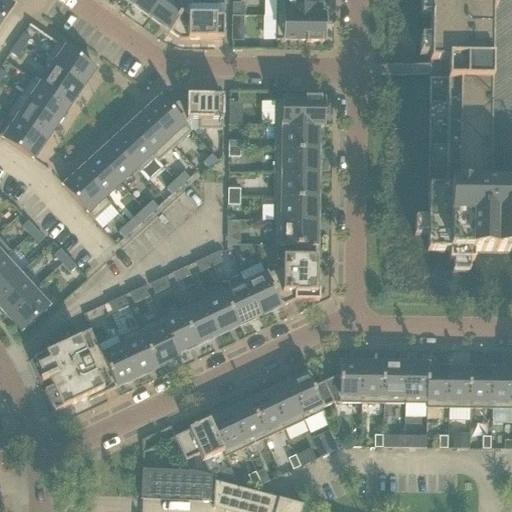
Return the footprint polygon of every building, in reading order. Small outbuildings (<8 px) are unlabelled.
[(0,0),(0,25),(12,8),(0,0)] [(135,0),(131,6),(150,19),(163,0),(135,0)] [(181,0),(163,0),(150,19),(168,32),(182,13),(183,14),(189,5),(181,0)] [(319,0),(275,0),(275,17),(319,18),(319,17),(319,0)] [(511,0),(429,0),(429,1),(419,1),(419,18),(429,18),(429,40),(419,39),(419,56),(429,56),(428,74),(427,220),(414,220),(414,237),(426,237),(426,253),(448,253),(448,263),(452,263),(451,273),(468,273),(468,263),(472,263),(472,254),(511,254),(511,0)] [(231,4),(231,17),(243,17),(244,17),(244,8),(240,4),(231,4)] [(187,17),(183,14),(182,13),(168,32),(180,41),(215,41),(215,38),(223,39),(223,17),(187,17)] [(231,39),(231,42),(243,42),(243,17),(231,17),(231,39)] [(319,18),(275,17),(275,42),(305,43),(305,45),(321,45),(321,43),(323,43),(323,17),(319,17),(319,18)] [(30,39),(23,34),(16,44),(23,49),(30,39)] [(23,49),(16,44),(10,54),(16,59),(23,49)] [(52,69),(81,89),(94,70),(56,44),(43,64),(51,69),(52,69)] [(51,69),(40,86),(39,86),(69,107),(81,89),(52,69),(51,69)] [(32,80),(19,99),(57,124),(69,107),(39,86),(40,86),(32,80)] [(176,103),(169,110),(182,124),(185,121),(198,121),(198,131),(221,131),(222,98),(186,97),(186,103),(176,103)] [(57,124),(19,99),(6,117),(10,120),(11,119),(45,142),(57,124)] [(160,99),(143,115),(173,148),(190,133),(182,124),(169,110),(160,99)] [(318,127),(318,128),(322,128),(322,102),(320,102),(320,100),(304,99),(304,102),(274,102),(274,127),(318,127)] [(173,148),(143,115),(127,129),(157,163),(173,148)] [(228,115),(228,126),(241,126),(241,115),(228,115)] [(11,119),(10,120),(0,135),(0,139),(32,161),(45,142),(11,119)] [(274,127),(273,151),(317,151),(318,128),(318,127),(274,127)] [(127,129),(111,144),(135,170),(146,182),(162,168),(157,163),(127,129)] [(240,142),(227,142),(227,150),(240,150),(240,142)] [(135,170),(111,144),(95,158),(119,185),(134,171),(135,170)] [(240,150),(227,150),(227,153),(227,158),(240,158),(240,150)] [(273,151),(273,175),(317,175),(317,151),(273,151)] [(208,170),(217,162),(211,156),(202,164),(208,170)] [(119,185),(95,158),(79,173),(103,200),(104,199),(119,185)] [(103,200),(79,173),(62,188),(93,222),(110,206),(104,199),(103,200)] [(180,187),(189,179),(183,173),(174,182),(180,187)] [(317,175),(273,175),(273,199),(317,199),(317,175)] [(180,187),(174,182),(166,190),(171,196),(178,189),(180,187)] [(239,190),(227,190),(227,198),(239,198),(239,190)] [(239,198),(227,198),(227,206),(239,206),(239,198)] [(273,199),(272,223),(316,223),(317,199),(273,199)] [(148,217),(157,208),(151,202),(143,211),(148,217)] [(148,217),(143,211),(134,219),(139,225),(148,217)] [(35,231),(27,222),(21,227),(29,236),(35,231)] [(226,222),(226,230),(239,230),(240,222),(226,222)] [(272,223),(272,248),(282,248),(282,247),(302,247),(302,260),(316,260),(316,223),(272,223)] [(123,239),(132,231),(127,225),(118,233),(123,239)] [(43,240),(35,231),(29,236),(37,245),(43,240)] [(239,246),(237,246),(244,261),(255,255),(254,251),(254,246),(239,246)] [(282,267),(264,275),(280,308),(281,307),(293,302),(318,302),(318,285),(316,285),(316,260),(302,260),(302,247),(282,247),(282,248),(282,267)] [(59,250),(53,256),(61,265),(67,259),(59,250)] [(206,259),(210,268),(221,263),(217,254),(206,259)] [(67,259),(61,265),(69,273),(75,268),(67,259)] [(210,268),(206,259),(195,264),(199,273),(210,268)] [(0,291),(17,276),(3,260),(0,262),(0,291)] [(186,269),(171,275),(175,284),(190,277),(186,269)] [(280,308),(264,275),(244,285),(259,318),(280,308)] [(17,276),(0,291),(0,309),(6,316),(32,292),(17,276)] [(259,318),(244,285),(240,277),(219,287),(223,295),(238,327),(259,318)] [(169,288),(165,278),(150,285),(154,295),(169,288)] [(134,304),(148,298),(144,288),(129,295),(134,304)] [(47,308),(32,292),(6,316),(21,333),(47,308)] [(238,327),(223,295),(202,304),(218,337),(238,327)] [(113,302),(107,305),(112,315),(125,309),(128,308),(123,297),(113,302)] [(218,337),(202,304),(182,314),(197,347),(218,337)] [(197,347),(182,314),(162,323),(161,324),(176,356),(177,356),(197,347)] [(161,324),(162,323),(160,320),(138,330),(157,369),(179,359),(177,356),(176,356),(161,324)] [(100,328),(90,332),(96,345),(106,341),(100,328)] [(157,369),(138,330),(117,340),(121,347),(121,346),(136,379),(157,369)] [(117,388),(101,356),(96,345),(90,332),(90,331),(61,344),(62,347),(32,361),(41,381),(38,382),(40,386),(48,383),(51,390),(46,392),(56,413),(86,399),(88,402),(117,388)] [(121,347),(101,356),(117,388),(136,379),(121,346),(121,347)] [(339,376),(324,383),(333,404),(338,404),(361,405),(361,365),(339,364),(339,376)] [(383,365),(361,365),(361,405),(383,405),(383,365)] [(383,365),(383,405),(404,405),(405,365),(383,365)] [(405,365),(404,405),(425,405),(426,405),(426,369),(427,369),(427,365),(405,365)] [(426,405),(425,405),(425,409),(447,410),(448,370),(427,369),(426,369),(426,405)] [(448,370),(447,410),(469,410),(469,370),(448,370)] [(469,370),(469,410),(490,410),(491,370),(469,370)] [(491,370),(490,410),(511,410),(511,370),(511,371),(491,370)] [(312,388),(306,376),(286,386),(303,422),(323,413),(322,409),(333,404),(324,383),(312,388)] [(286,386),(266,395),(283,431),(303,422),(286,386)] [(283,431),(266,395),(247,404),(264,440),(283,431)] [(264,440),(247,404),(227,413),(244,449),(264,440)] [(227,413),(207,422),(222,453),(221,454),(223,459),(244,449),(227,413)] [(222,453),(207,422),(173,438),(184,462),(198,455),(201,463),(221,454),(222,453)] [(328,432),(311,440),(320,459),(337,450),(328,432)] [(452,434),(452,450),(468,450),(468,435),(452,434)] [(382,449),(382,437),(373,437),(374,449),(382,449)] [(391,437),(391,449),(404,449),(404,437),(391,437)] [(412,437),(412,449),(425,449),(426,437),(412,437)] [(438,449),(446,450),(446,437),(438,437),(438,449)] [(504,441),(503,450),(511,450),(511,441),(504,441)] [(310,449),(294,456),(299,467),(300,468),(315,461),(310,449)] [(287,460),(292,471),(299,467),(294,456),(287,460)] [(263,471),(256,474),(261,486),(269,483),(263,471)] [(247,476),(252,488),(260,484),(255,473),(247,476)] [(215,483),(212,503),(212,509),(221,511),(300,511),(302,506),(215,483)]
